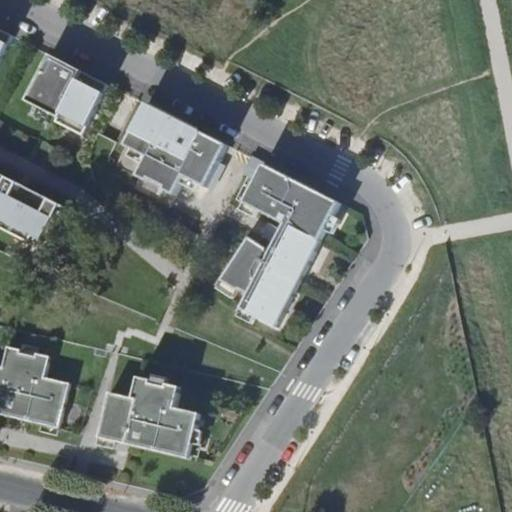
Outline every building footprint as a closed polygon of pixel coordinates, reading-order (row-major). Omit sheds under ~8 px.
[(0,68),(16,37),(0,28),(0,68)] [(52,55),(28,101),(61,118),(59,122),(86,136),(112,86),(79,69),(52,55)] [(209,190),(231,147),(149,105),(127,148),(149,159),(139,178),(151,185),(153,182),(167,189),(166,192),(178,198),(188,179),(209,190)] [(261,176),(267,165),(253,158),(248,169),(261,176)] [(344,204),(267,165),(261,176),(248,169),(245,175),(258,181),(246,205),(287,226),(284,232),(278,245),(273,254),(270,252),(270,251),(251,239),(224,283),(241,294),(242,292),(251,297),(244,312),(279,330),(344,204)] [(34,238),(53,248),(72,212),(0,174),(0,220),(1,221),(0,222),(0,229),(31,245),(34,238)] [(278,245),(284,232),(270,225),(267,232),(264,238),(278,245)] [(241,294),(224,283),(220,289),(237,300),(241,294)] [(0,416),(61,431),(72,385),(60,382),(47,380),(52,359),(39,356),(38,359),(23,355),(24,352),(10,349),(5,369),(0,368),(0,416)] [(101,440),(192,461),(203,416),(188,413),(178,410),(183,390),(170,386),(169,389),(153,386),(154,383),(141,379),(136,400),(121,397),(112,395),(101,440)]
